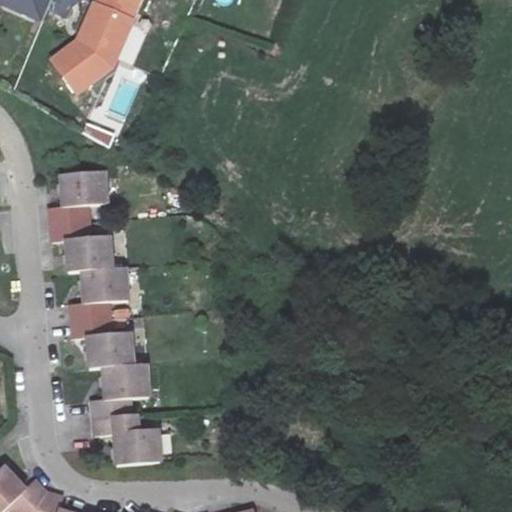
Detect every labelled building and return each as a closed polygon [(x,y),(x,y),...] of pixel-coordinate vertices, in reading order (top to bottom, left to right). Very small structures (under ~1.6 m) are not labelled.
[(0,0),(0,29),(9,34),(25,0),(0,0)] [(43,0),(25,0),(9,34),(25,41),(43,0)] [(130,5),(119,0),(93,0),(82,27),(79,26),(64,60),(36,80),(58,113),(94,88),(115,43),(113,42),(130,5)] [(88,124),(82,136),(107,149),(114,137),(88,124)] [(102,183),(55,184),(57,216),(44,217),(47,257),(61,257),(64,283),(80,282),(81,313),(69,314),(70,332),(72,351),(88,350),(90,381),(105,380),(107,408),(92,409),(94,432),(96,452),(117,449),(120,479),(163,475),(160,444),(153,443),(152,426),(137,427),(136,408),(149,407),(146,376),(130,377),(129,347),(115,348),(113,328),(112,310),(127,309),(125,279),(110,279),(107,247),(92,248),(91,231),(90,213),(105,212),(102,183)] [(0,511),(36,511),(45,494),(35,483),(23,491),(1,472),(0,472),(0,511)] [(58,511),(62,499),(45,494),(36,511),(58,511)]
